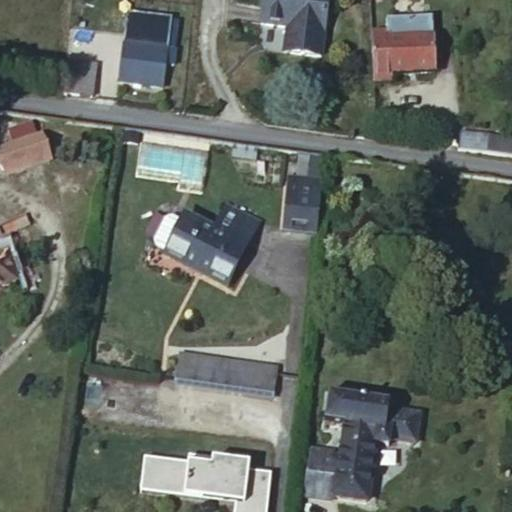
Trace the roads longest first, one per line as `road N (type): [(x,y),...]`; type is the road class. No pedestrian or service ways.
road 1 (unclassified): [(511,169),(0,95)]
road 2 (unknown): [(300,261),(276,511)]
